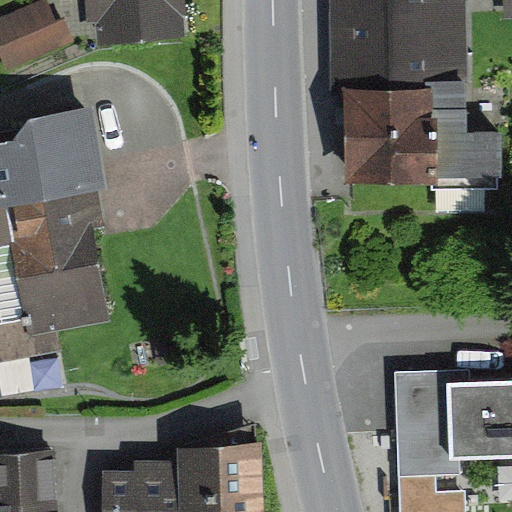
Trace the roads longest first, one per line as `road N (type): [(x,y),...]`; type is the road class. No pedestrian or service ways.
road 1 (tertiary): [(335,511),(295,330),(279,201),(272,0)]
road 2 (unknown): [(0,435),(214,421),(265,382)]
